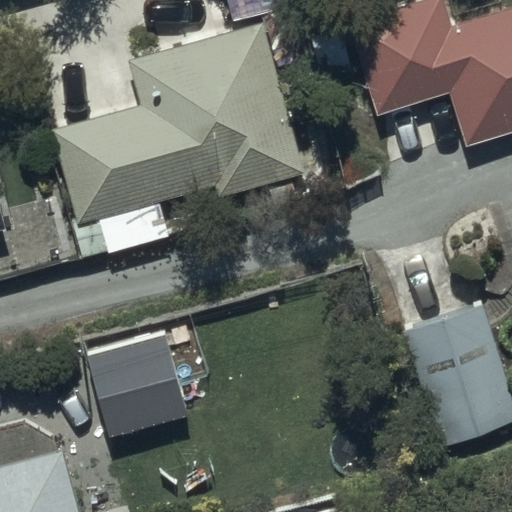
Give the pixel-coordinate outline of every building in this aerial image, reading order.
[(447,86),(464,141),(511,126),(511,2),(454,20),(447,0),(390,0),(346,14),(376,108),(447,86)] [(50,125),(75,216),(210,179),(213,192),(299,168),(258,19),(127,56),(139,100),(50,125)] [(511,416),(511,402),(480,301),(400,326),(437,441),(511,416)] [(159,339),(80,359),(91,399),(107,395),(116,430),(178,415),(159,339)] [(0,423),(0,511),(125,511),(124,505),(97,511),(76,511),(60,447),(54,448),(50,433),(24,417),(0,423)] [(412,511),(407,487),(310,511),(412,511)]
